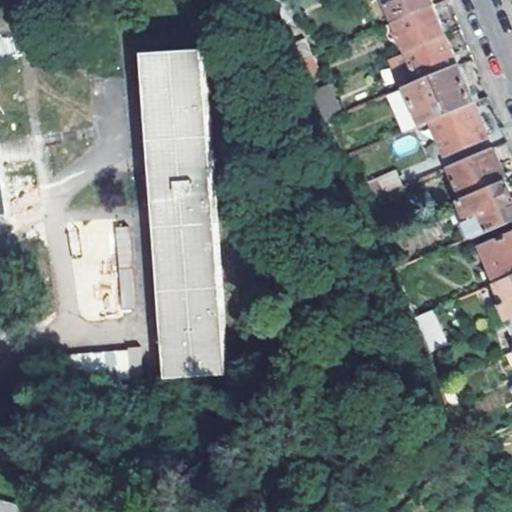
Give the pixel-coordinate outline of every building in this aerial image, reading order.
[(273,0),(285,25),(294,21),(285,0),(273,0)] [(383,0),(394,23),(432,6),(429,0),(383,0)] [(407,53),(445,37),(432,6),(394,23),(407,53)] [(420,83),(458,67),(445,37),(407,53),(414,70),(420,83)] [(294,47),(301,63),(312,58),(305,42),(294,47)] [(167,377),(230,374),(208,49),(146,53),(167,377)] [(320,74),(312,58),(301,63),(308,79),(320,74)] [(432,122),(474,105),(458,67),(420,83),(408,88),(407,89),(420,120),(423,126),(432,122)] [(420,83),(414,70),(403,75),(408,88),(420,83)] [(328,122),(338,118),(325,88),(314,92),(328,122)] [(410,124),(420,120),(407,89),(387,97),(394,115),(404,110),(410,124)] [(474,105),(432,122),(446,157),(488,139),(474,105)] [(413,135),(393,142),(397,155),(418,148),(413,135)] [(493,151),(449,169),(463,201),(507,182),(493,151)] [(344,159),(358,190),(369,186),(355,154),(344,159)] [(395,175),(369,186),(358,190),(364,205),(374,201),(401,190),(395,175)] [(511,186),(510,181),(507,182),(463,201),(461,201),(470,222),(467,223),(473,237),(479,234),(511,221),(511,219),(511,186)] [(364,205),(378,236),(387,232),(374,201),(364,205)] [(511,223),(511,221),(479,234),(487,255),(493,269),(499,283),(511,277),(511,223)] [(488,271),(493,269),(487,255),(482,257),(488,271)] [(511,318),(511,277),(499,283),(497,284),(506,305),(501,307),(507,320),(511,318)] [(428,340),(432,353),(447,347),(431,312),(417,318),(428,340)] [(432,353),(441,383),(450,380),(460,376),(447,347),(432,353)] [(141,375),(141,351),(69,352),(70,376),(141,375)] [(441,383),(446,399),(456,395),(450,380),(441,383)] [(446,399),(450,413),(460,409),(456,395),(446,399)]
